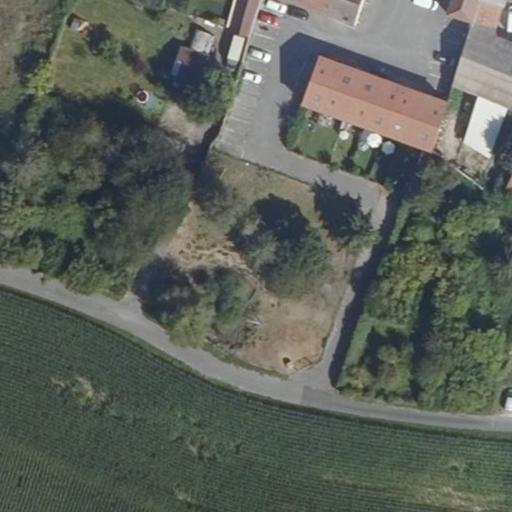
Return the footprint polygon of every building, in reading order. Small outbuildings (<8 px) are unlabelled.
[(278,16),(294,21),(301,0),(273,0),(269,14),(278,16)] [(301,0),(294,21),(318,27),(327,0),(301,0)] [(327,0),(318,27),(344,33),(360,0),(327,0)] [(360,0),(344,33),(371,40),(386,0),(360,0)] [(472,0),(466,26),(487,31),(495,0),(472,0)] [(511,0),(495,0),(487,31),(511,38),(511,0)] [(511,110),(511,45),(486,36),(469,94),(476,97),(497,105),(511,110)] [(220,108),(229,78),(199,68),(190,98),(220,108)] [(444,159),(451,161),(464,112),(337,69),(324,119),(444,159)] [(477,109),(473,108),(476,97),(469,94),(464,112),(476,116),(477,109)] [(511,110),(497,105),(492,122),(483,150),(507,167),(511,150),(511,110)] [(492,122),(476,116),(464,112),(451,161),(475,177),(483,150),(492,122)] [(475,177),(511,200),(511,196),(511,169),(507,167),(483,150),(475,177)]
